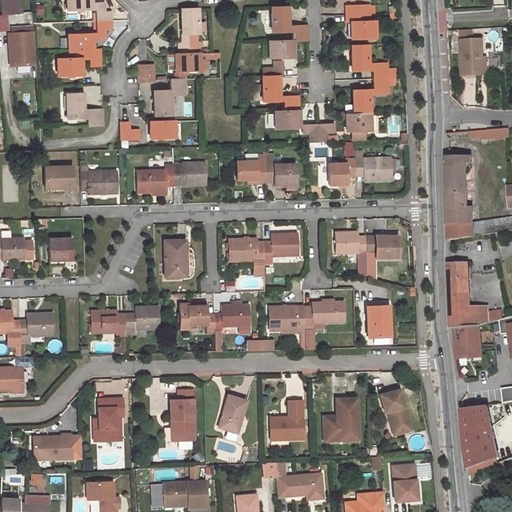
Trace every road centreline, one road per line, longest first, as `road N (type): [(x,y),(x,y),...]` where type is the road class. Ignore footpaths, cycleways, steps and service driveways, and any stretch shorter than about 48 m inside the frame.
road 1 (residential): [(0,417),(44,414),(88,369),(444,358)]
road 2 (residential): [(0,289),(97,286),(142,219)]
road 3 (secondary): [(458,511),(444,358)]
road 4 (secondary): [(444,358),(436,208)]
road 5 (residential): [(312,211),(436,208)]
